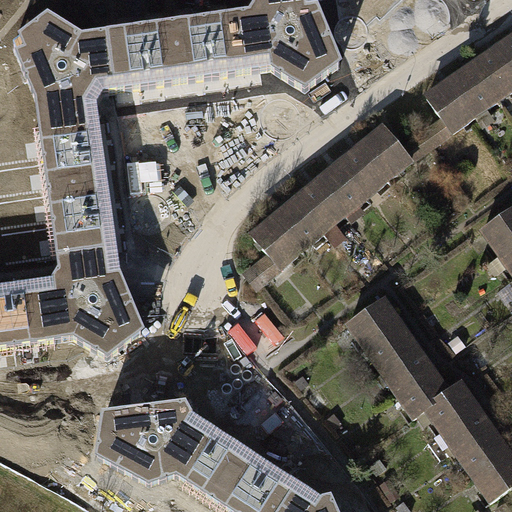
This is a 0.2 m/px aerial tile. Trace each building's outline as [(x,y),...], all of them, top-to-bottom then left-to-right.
[(0,351),(64,343),(62,329),(72,328),(74,341),(108,362),(134,343),(129,328),(137,324),(119,279),(109,280),(109,270),(117,269),(95,110),(103,97),(261,74),(260,65),(271,64),(272,74),(306,94),(332,74),(326,60),(335,56),(316,11),(307,12),(306,2),(315,1),(314,0),(258,0),(259,6),(251,20),(93,42),(95,55),(84,56),(82,44),(49,23),(23,43),(29,57),(20,61),(38,106),(51,104),(52,114),(39,115),(62,274),(54,288),(0,294),(0,351)] [(511,31),(426,85),(454,130),(511,94),(511,31)] [(256,284),(421,161),(390,119),(249,224),(270,252),(245,270),(256,284)] [(511,202),(481,222),(511,270),(511,202)] [(511,444),(467,372),(449,383),(390,289),(348,315),(413,420),(431,409),(488,500),(511,484),(511,444)] [(334,511),(331,503),(321,506),(317,511),(314,511),(308,508),(313,500),(203,429),(198,437),(187,429),(191,422),(185,409),(117,418),(119,428),(103,431),(99,462),(149,489),(178,479),(228,511),(334,511)]
